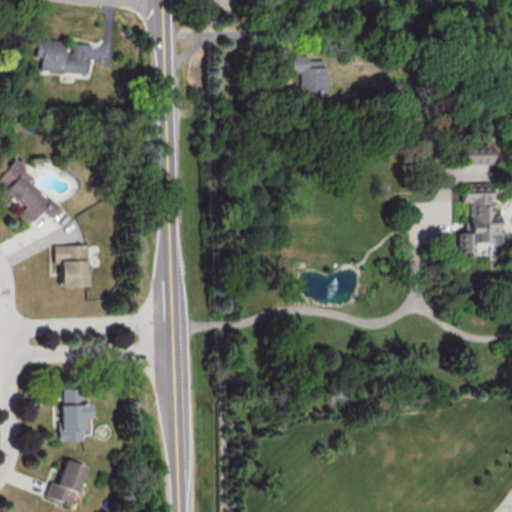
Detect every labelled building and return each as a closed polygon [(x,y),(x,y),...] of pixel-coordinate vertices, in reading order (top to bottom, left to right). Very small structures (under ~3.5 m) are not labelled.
[(86,73),(88,43),(71,42),(70,53),(62,52),(63,40),(36,38),(35,56),(40,57),(40,70),(86,73)] [(318,100),(317,59),(300,60),(300,54),(284,54),(284,72),(291,72),(292,100),(318,100)] [(457,145),(457,164),(485,163),(484,144),(457,145)] [(0,187),(23,206),(18,212),(29,221),(38,211),(46,217),(56,206),(27,183),(31,179),(20,170),(23,166),(12,157),(0,171),(0,187)] [(487,254),(487,231),(494,231),(494,208),(486,208),(486,183),(458,183),(458,202),(466,202),(466,232),(456,232),(456,254),(487,254)] [(84,244),(50,245),(51,259),(57,259),(58,286),(85,285),(84,244)] [(81,440),(80,417),(90,416),(89,403),(79,403),(78,385),(58,386),(60,440),(81,440)] [(83,466),(63,459),(54,482),(48,480),(42,495),(68,505),(83,466)]
